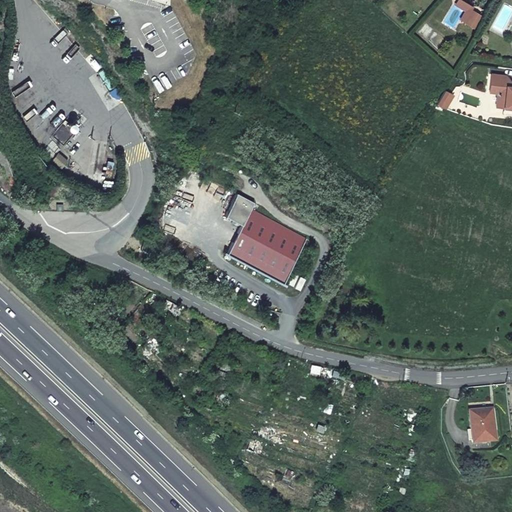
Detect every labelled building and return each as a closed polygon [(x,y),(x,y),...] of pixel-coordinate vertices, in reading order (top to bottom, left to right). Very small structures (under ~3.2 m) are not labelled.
[(459,21),(465,24),(473,10),(475,8),(462,0),(457,0),(455,4),(465,11),(459,21)] [(473,10),(465,24),(473,30),(482,15),(473,10)] [(511,82),(506,76),(492,75),(491,93),(497,94),(495,108),(504,109),(503,115),(511,115),(511,82)] [(436,104),(446,109),(454,95),(452,94),(444,89),(436,104)] [(58,152),(50,160),(60,169),(68,161),(58,152)] [(113,162),(106,161),(104,174),(111,175),(113,162)] [(224,216),(243,226),(252,209),(254,203),(236,194),(224,216)] [(255,270),(282,284),(307,238),(252,209),(243,226),(227,255),(255,270)] [(481,409),(468,411),(472,445),(498,443),(495,408),(481,409)]
